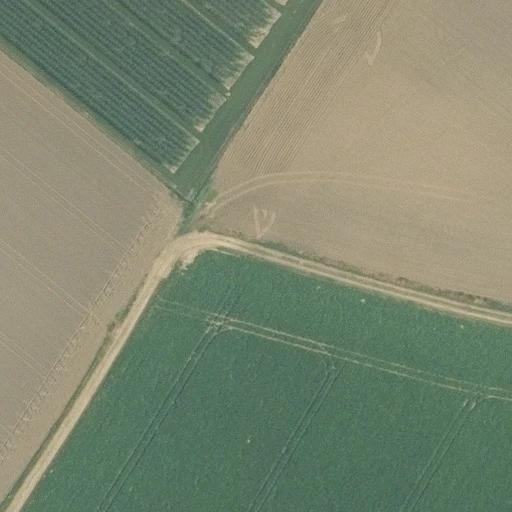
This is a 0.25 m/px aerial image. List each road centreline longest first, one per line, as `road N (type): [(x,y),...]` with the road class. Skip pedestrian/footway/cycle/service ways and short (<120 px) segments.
road 1 (track): [(511,318),(197,230),(172,246)]
road 2 (track): [(8,511),(172,246)]
